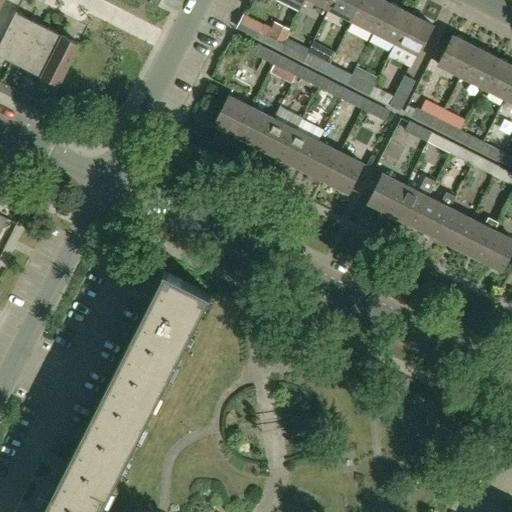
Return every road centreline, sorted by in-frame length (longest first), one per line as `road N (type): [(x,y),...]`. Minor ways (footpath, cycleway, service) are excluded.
road 1 (tertiary): [(511,383),(107,180)]
road 2 (residential): [(0,394),(107,180)]
road 3 (residential): [(107,180),(200,0)]
